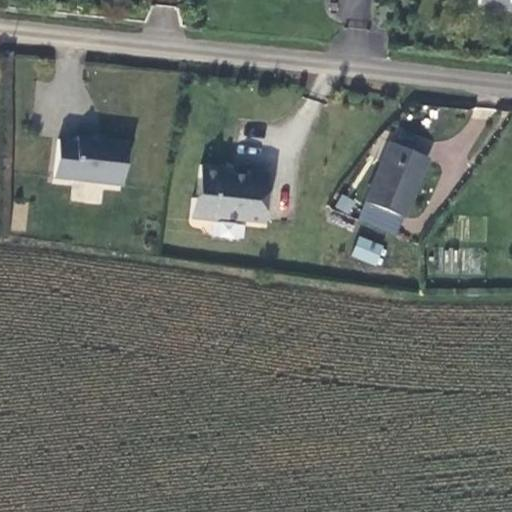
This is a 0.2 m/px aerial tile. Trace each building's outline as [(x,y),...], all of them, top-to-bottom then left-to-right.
[(511,0),(477,0),(477,5),(511,8),(511,0)] [(54,175),(122,184),(128,141),(79,134),(78,139),(59,137),(54,175)] [(389,143),(355,220),(390,236),(424,158),(389,143)] [(226,169),(200,165),(192,199),(189,219),(213,222),(219,218),(263,223),(269,174),(247,171),(246,176),(230,174),(226,169)] [(380,247),(357,238),(349,257),(372,266),(380,247)]
